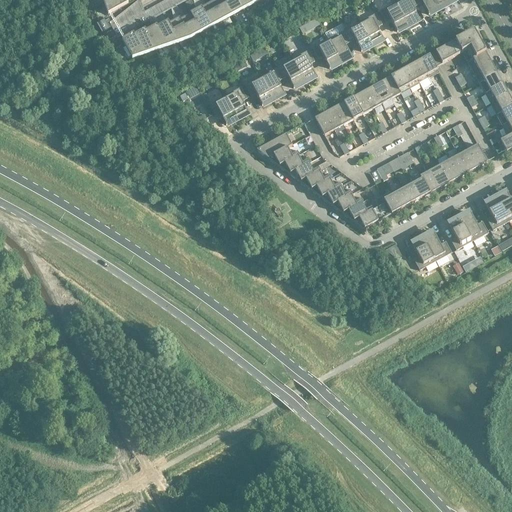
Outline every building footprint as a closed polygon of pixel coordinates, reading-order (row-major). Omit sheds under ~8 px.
[(109,0),(103,3),(107,15),(128,4),(125,0),(109,0)] [(232,16),(222,0),(217,0),(211,3),(221,22),(232,16)] [(242,10),(236,0),(222,0),(232,16),(242,10)] [(253,5),(250,0),(236,0),(242,10),(253,5)] [(417,6),(413,0),(401,0),(395,4),(407,27),(419,21),(419,20),(418,20),(412,9),(417,6)] [(439,9),(433,0),(413,0),(417,6),(422,4),(428,15),(428,16),(439,9)] [(433,0),(439,9),(455,1),(454,0),(433,0)] [(221,22),(211,3),(200,9),(211,28),(221,22)] [(407,27),(395,4),(379,13),(385,24),(390,21),(396,32),(396,33),(407,27)] [(211,28),(200,9),(190,15),(200,33),(211,28)] [(375,14),(359,23),(372,46),(383,40),(382,40),(376,29),(381,26),(375,14)] [(200,33),(190,15),(180,20),(179,19),(178,19),(190,39),(200,33)] [(190,39),(178,19),(168,24),(167,23),(178,43),(190,39)] [(178,43),(167,23),(157,28),(156,27),(155,27),(167,47),(178,43)] [(372,46),(359,23),(343,32),(349,43),(354,41),(360,52),(360,53),(372,46)] [(167,47),(155,27),(145,33),(144,31),(155,51),(167,47)] [(155,51),(144,31),(134,36),(133,35),(144,55),(155,51)] [(349,43),(343,32),(327,41),(340,64),(351,57),(345,46),(349,43)] [(485,54),(473,33),(435,53),(442,65),(462,54),(467,64),(485,54)] [(112,35),(108,37),(107,37),(111,45),(116,43),(112,35)] [(144,55),(133,35),(122,41),(132,59),(144,55)] [(340,64),(327,41),(311,49),(317,61),(323,58),(329,69),(328,69),(329,70),(340,64)] [(308,51),(291,60),(304,83),(315,77),(309,66),(314,63),(308,51)] [(490,65),(485,54),(467,64),(473,74),(490,65)] [(438,74),(429,57),(419,62),(428,80),(438,74)] [(304,83),(291,60),(276,69),(282,80),(287,78),(293,89),(304,83)] [(428,80),(419,62),(409,68),(419,85),(428,80)] [(236,73),(237,72),(241,70),(237,63),(232,65),(236,73)] [(496,75),(490,65),(473,74),(478,85),(496,75)] [(419,85),(409,68),(400,73),(409,90),(419,85)] [(282,80),(276,69),(260,78),(272,101),(284,94),(283,94),(277,83),(282,80)] [(409,90),(400,73),(390,78),(400,95),(409,90)] [(461,75),(454,79),(457,83),(463,80),(461,75)] [(502,86),(496,75),(478,85),(484,96),(502,86)] [(272,101),(260,78),(244,86),(250,98),(255,95),(261,106),(261,107),(272,101)] [(400,95),(390,78),(381,83),(390,101),(400,95)] [(466,84),(463,80),(457,83),(459,88),(466,84)] [(390,101),(381,83),(371,88),(381,106),(390,101)] [(508,96),(502,86),(484,96),(490,106),(508,96)] [(240,88),(224,97),(237,120),(248,114),(247,114),(241,103),(246,100),(240,88)] [(381,106),(371,88),(362,93),(372,111),(381,106)] [(440,96),(437,90),(432,92),(435,98),(440,96)] [(372,111),(362,93),(353,99),(362,116),(372,111)] [(444,102),(440,96),(435,98),(439,104),(444,102)] [(472,96),(466,100),(468,104),(475,101),(472,96)] [(511,107),(511,104),(508,96),(490,106),(496,117),(511,107)] [(237,120),(224,97),(208,106),(214,117),(219,115),(225,126),(237,120)] [(362,116),(353,99),(343,104),(353,121),(362,116)] [(413,103),(416,109),(421,106),(418,100),(413,103)] [(477,105),(475,101),(468,104),(471,109),(477,105)] [(353,121),(343,104),(334,109),(343,126),(353,121)] [(425,112),(421,106),(416,109),(420,115),(425,112)] [(511,121),(511,107),(496,117),(501,127),(511,121)] [(343,126),(334,109),(324,114),(334,132),(343,126)] [(334,132),(324,114),(314,120),(324,137),(334,132)] [(484,117),(477,121),(480,125),(486,122),(484,117)] [(511,135),(511,121),(501,127),(507,137),(507,138),(511,135)] [(489,126),(486,122),(480,125),(482,130),(489,126)] [(292,147),(285,135),(256,151),(267,160),(286,149),(287,149),(292,147)] [(511,149),(511,135),(507,138),(507,137),(500,141),(506,153),(511,149)] [(495,138),(488,141),(491,146),(497,142),(495,138)] [(477,146),(467,151),(477,169),(486,163),(477,146)] [(286,149),(267,160),(278,167),(297,157),(299,156),(297,151),(290,155),(287,149),(286,149)] [(477,169),(467,151),(458,156),(467,174),(477,169)] [(467,174),(458,156),(448,161),(458,179),(467,174)] [(297,157),(278,167),(288,175),(308,165),(310,164),(307,159),(300,163),(297,157)] [(403,164),(400,158),(395,160),(398,166),(403,164)] [(458,179),(448,161),(439,167),(448,184),(458,179)] [(406,170),(403,164),(398,166),(402,172),(406,170)] [(308,165),(288,175),(299,183),(318,173),(320,172),(318,167),(311,171),(308,165)] [(448,184),(439,167),(429,172),(439,189),(448,184)] [(384,174),(381,168),(376,171),(379,177),(384,174)] [(439,189),(429,172),(420,177),(429,194),(439,189)] [(318,173),(299,183),(309,191),(329,180),(329,181),(331,180),(329,175),(322,179),(318,173)] [(387,180),(384,174),(379,177),(383,183),(387,180)] [(429,194),(420,177),(410,182),(420,200),(429,194)] [(329,180),(309,191),(320,199),(340,188),(342,187),(339,183),(332,187),(329,181),(329,180)] [(420,200),(410,182),(401,187),(410,205),(420,200)] [(410,205),(401,187),(391,193),(401,210),(410,205)] [(340,188),(320,199),(331,207),(350,196),(352,195),(350,191),(343,194),(340,188)] [(401,210),(391,193),(381,198),(385,204),(391,215),(401,210)] [(507,194),(496,200),(508,223),(511,220),(511,203),(507,194)] [(350,196),(331,207),(341,215),(361,204),(363,203),(360,199),(354,202),(350,196)] [(508,223),(496,200),(484,206),(485,207),(485,206),(491,218),(486,220),(492,232),(508,223)] [(361,204),(341,215),(352,223),(373,211),(373,210),(371,206),(364,210),(361,204)] [(385,204),(373,210),(373,211),(352,223),(363,231),(391,215),(385,204)] [(470,214),(459,220),(472,243),(488,234),(482,223),(476,226),(470,214),(471,214),(470,214)] [(472,243),(459,220),(448,226),(448,227),(448,226),(454,238),(449,240),(455,252),(472,243)] [(434,234),(422,240),(435,263),(451,254),(445,243),(440,246),(434,234)] [(511,238),(499,246),(502,251),(511,245),(511,238)] [(435,263),(422,240),(411,246),(411,247),(412,246),(418,258),(413,260),(419,272),(435,263)] [(497,247),(492,250),(491,250),(494,256),(500,253),(497,247)] [(401,256),(397,249),(392,252),(396,259),(401,256)] [(474,261),(468,265),(467,265),(470,270),(477,266),(474,261)] [(458,265),(453,268),(457,275),(462,272),(458,265)]
